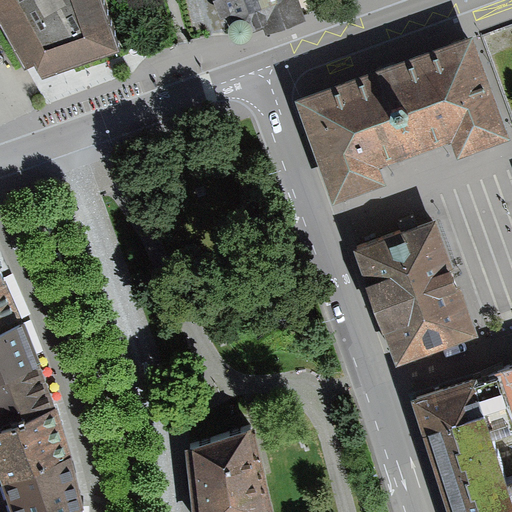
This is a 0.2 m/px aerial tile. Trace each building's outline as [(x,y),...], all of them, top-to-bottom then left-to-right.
[(102,0),(0,0),(0,19),(15,48),(24,64),(34,61),(41,73),(119,45),(102,0)] [(219,0),(221,6),(226,4),(229,13),(229,15),(228,18),(229,22),(231,25),(235,28),(238,29),(242,29),(245,27),(248,26),(251,24),(252,22),(253,20),(264,17),(267,22),(306,8),(305,3),(303,0),(219,0)] [(305,97),(338,189),(379,173),(374,160),(456,130),(461,145),(504,129),(470,37),(388,67),(305,97)] [(358,245),(405,365),(485,334),(437,213),(358,245)] [(6,281),(4,282),(0,283),(0,330),(23,321),(6,281)] [(0,363),(35,348),(23,321),(0,330),(0,363)] [(35,348),(0,363),(0,412),(51,395),(35,348)] [(56,409),(51,395),(0,412),(0,478),(72,456),(56,409)] [(511,511),(511,442),(505,419),(431,444),(455,511),(511,511)] [(189,439),(197,511),(271,511),(273,511),(252,420),(189,439)] [(72,456),(0,478),(0,511),(8,511),(81,494),(72,456)] [(81,494),(8,511),(83,511),(83,510),(81,494)]
